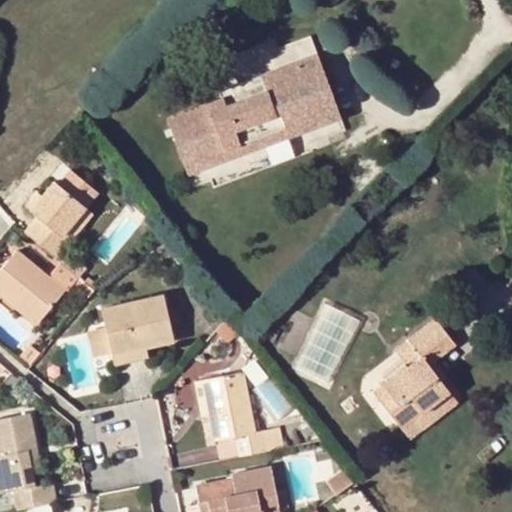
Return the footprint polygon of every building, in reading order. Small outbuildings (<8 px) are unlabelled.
[(188,173),(340,117),(317,56),(263,76),(262,74),(202,97),(205,104),(167,118),(188,173)] [(400,108),(410,94),(360,57),(349,70),(400,108)] [(240,170),(235,159),(192,176),(197,187),(240,170)] [(33,211),(41,218),(28,234),(57,258),(70,242),(63,236),(86,207),(98,193),(73,171),(62,185),(58,182),(45,198),(33,211)] [(40,193),(28,208),(33,211),(45,198),(40,193)] [(63,236),(70,242),(95,213),(86,207),(63,236)] [(504,237),(501,229),(487,234),(490,242),(504,237)] [(7,291),(24,304),(20,309),(39,324),(66,292),(18,252),(0,274),(0,291),(3,295),(7,291)] [(68,267),(81,278),(82,279),(90,270),(75,258),(68,267)] [(81,278),(68,267),(63,263),(55,274),(70,287),(72,289),(81,278)] [(70,287),(55,274),(50,279),(66,292),(70,287)] [(97,291),(82,279),(81,278),(72,289),(88,301),(97,291)] [(7,291),(3,295),(20,309),(24,304),(7,291)] [(114,354),(147,346),(175,340),(165,296),(104,310),(108,329),(113,350),(114,354)] [(229,344),(239,333),(226,321),(216,332),(229,344)] [(417,420),(420,425),(456,397),(431,366),(456,346),(437,322),(410,343),(421,357),(409,367),(407,364),(382,383),(384,386),(376,394),(404,430),(417,420)] [(97,355),(113,350),(108,329),(92,332),(97,355)] [(410,343),(398,352),(407,364),(409,367),(421,357),(410,343)] [(25,358),(35,367),(45,354),(35,346),(25,358)] [(116,363),(149,355),(147,346),(114,354),(116,363)] [(246,372),(204,381),(211,415),(216,441),(237,437),(241,457),(279,450),(274,430),(258,432),(246,372)] [(211,415),(204,381),(198,382),(205,416),(211,415)] [(417,420),(404,430),(412,440),(460,403),(456,397),(420,425),(417,420)] [(21,510),(41,506),(52,503),(58,502),(55,484),(37,488),(34,470),(30,453),(38,451),(31,414),(0,420),(0,437),(5,437),(8,456),(0,457),(0,493),(0,495),(17,492),(18,499),(21,510)] [(274,430),(279,450),(285,448),(281,428),(274,430)] [(241,457),(237,437),(216,441),(221,462),(241,457)] [(30,453),(34,470),(41,469),(38,451),(30,453)] [(281,511),(281,508),(279,501),(287,500),(286,494),(278,495),(273,468),(234,476),(234,479),(199,487),(201,503),(210,501),(211,511),(281,511)] [(12,499),(15,511),(21,510),(18,499),(12,499)] [(279,501),(281,508),(289,507),(287,500),(279,501)] [(211,511),(210,501),(201,503),(203,511),(211,511)] [(53,511),(52,503),(41,506),(42,511),(53,511)]
